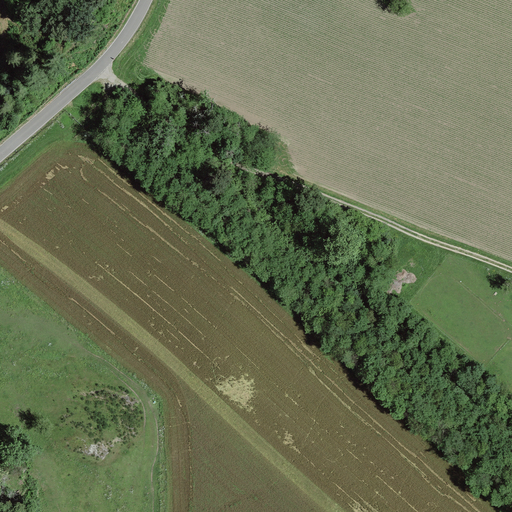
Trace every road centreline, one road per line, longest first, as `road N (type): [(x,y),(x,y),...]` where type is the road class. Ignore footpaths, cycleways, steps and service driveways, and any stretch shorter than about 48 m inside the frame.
road 1 (track): [(511,273),(408,235),(97,69)]
road 2 (unclassified): [(146,0),(97,69),(0,154)]
